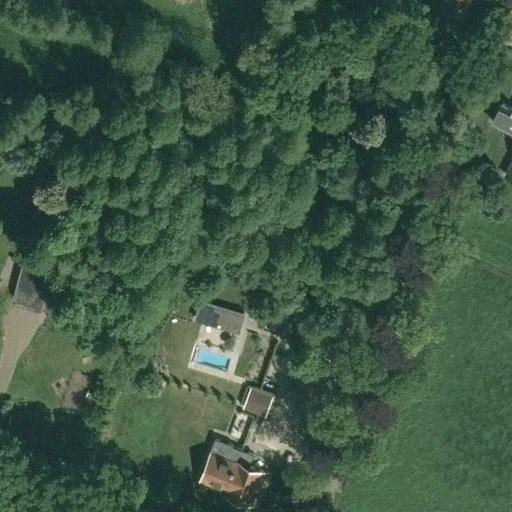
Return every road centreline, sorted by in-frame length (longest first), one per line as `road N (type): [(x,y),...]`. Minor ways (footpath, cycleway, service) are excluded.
road 1 (track): [(319,511),(479,73),(511,17)]
road 2 (unclassified): [(120,511),(0,471)]
